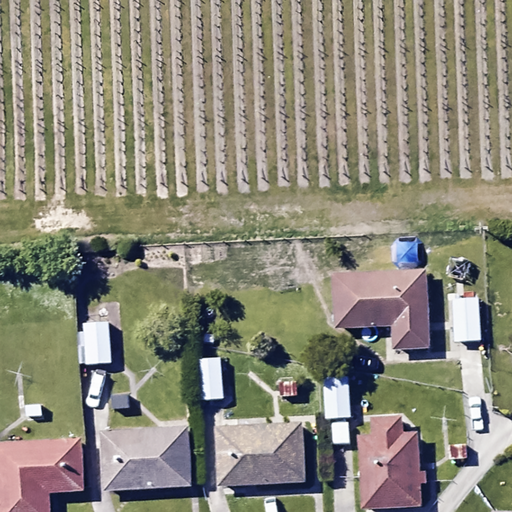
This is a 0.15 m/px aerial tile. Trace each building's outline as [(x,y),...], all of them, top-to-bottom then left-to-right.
[(389,326),(390,355),(438,354),(435,270),(330,273),(331,328),(389,326)] [(478,303),(451,304),(453,348),(480,347),(478,303)] [(111,370),(110,326),(78,327),(80,371),(111,370)] [(222,362),(198,362),(199,408),(224,407),(222,362)] [(350,423),(347,381),(321,383),(324,424),(350,423)] [(214,425),(214,490),(298,490),(298,426),(214,425)] [(102,490),(187,491),(188,428),(103,427),(102,490)] [(362,430),(361,511),(422,511),(423,431),(362,430)] [(0,438),(0,511),(49,511),(49,496),(85,496),(85,438),(0,438)]
